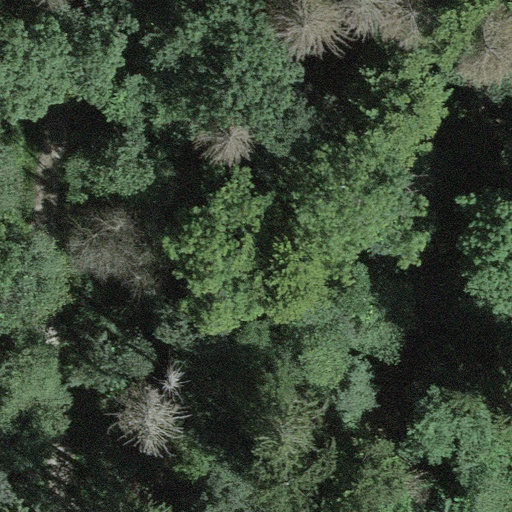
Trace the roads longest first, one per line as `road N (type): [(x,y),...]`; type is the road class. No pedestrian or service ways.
road 1 (track): [(114,0),(79,86),(49,312),(88,511)]
road 2 (track): [(322,511),(487,123),(511,84)]
